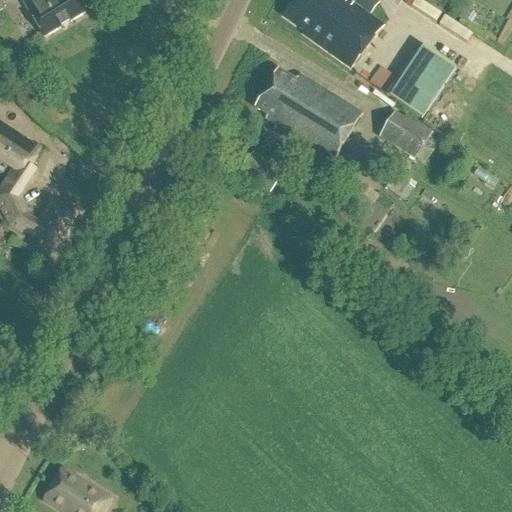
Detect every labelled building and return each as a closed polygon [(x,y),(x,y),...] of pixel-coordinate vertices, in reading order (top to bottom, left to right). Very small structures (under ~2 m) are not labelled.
[(25,14),(39,38),(83,11),(76,0),(17,0),(26,13),(25,14)] [(345,0),(300,0),(287,18),(307,33),(305,35),(355,72),(388,28),(352,1),(350,3),(345,0)] [(387,99),(421,122),(455,71),(421,48),(387,99)] [(303,88),(281,74),(259,110),(269,116),(266,122),(278,129),(277,132),(333,168),(364,119),(306,83),(303,88)] [(374,142),(409,165),(425,140),(391,117),(374,142)] [(0,162),(12,171),(0,188),(0,207),(7,225),(32,240),(25,255),(48,266),(57,248),(63,250),(81,212),(48,195),(35,221),(23,213),(15,197),(38,162),(33,159),(39,150),(0,123),(0,162)] [(240,177),(257,191),(273,171),(255,157),(240,177)] [(38,500),(58,511),(103,511),(110,500),(56,468),(38,500)]
